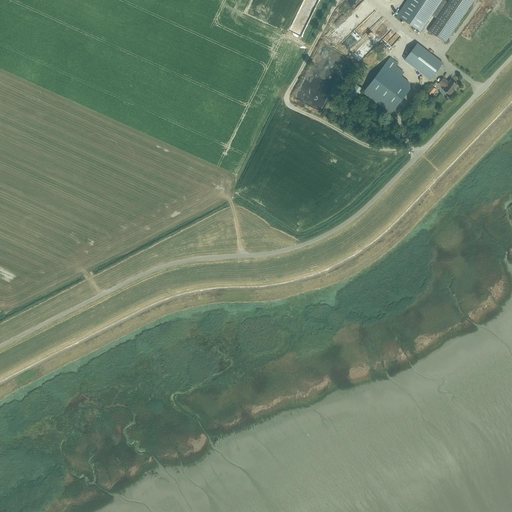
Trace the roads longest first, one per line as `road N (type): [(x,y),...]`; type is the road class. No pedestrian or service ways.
road 1 (unclassified): [(0,346),(159,267),(282,250),(345,223),(511,56)]
road 2 (track): [(419,153),(360,142),(285,101),(338,0)]
